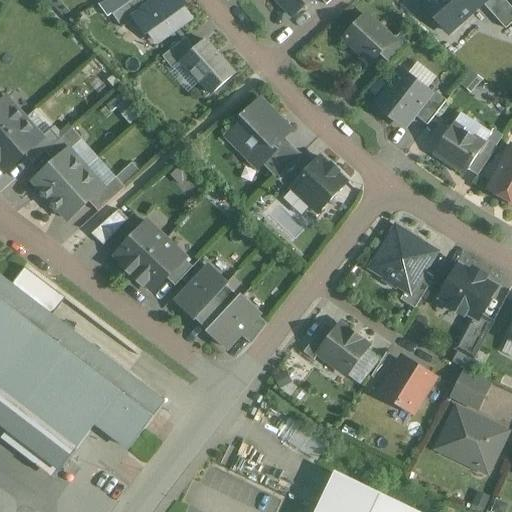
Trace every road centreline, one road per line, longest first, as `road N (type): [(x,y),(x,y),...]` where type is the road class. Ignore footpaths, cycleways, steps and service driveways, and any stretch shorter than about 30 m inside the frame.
road 1 (residential): [(231,390),(0,219)]
road 2 (residential): [(231,390),(392,186)]
road 3 (residential): [(215,0),(269,67),(392,186)]
road 4 (residential): [(142,511),(231,390)]
road 5 (residential): [(392,186),(511,261)]
